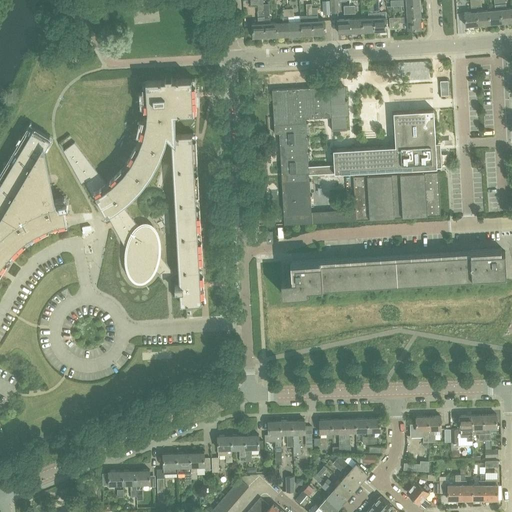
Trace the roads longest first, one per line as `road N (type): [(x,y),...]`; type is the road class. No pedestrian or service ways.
road 1 (residential): [(511,222),(321,234),(242,249)]
road 2 (residential): [(0,494),(249,394)]
road 3 (residential): [(233,58),(438,46)]
road 4 (residential): [(242,249),(233,58)]
road 5 (residential): [(0,314),(35,261),(77,243),(87,298)]
road 6 (residential): [(87,298),(56,320),(65,357),(84,366),(106,361),(122,330)]
road 7 (residential): [(249,394),(395,390)]
road 8 (residential): [(122,330),(246,324)]
